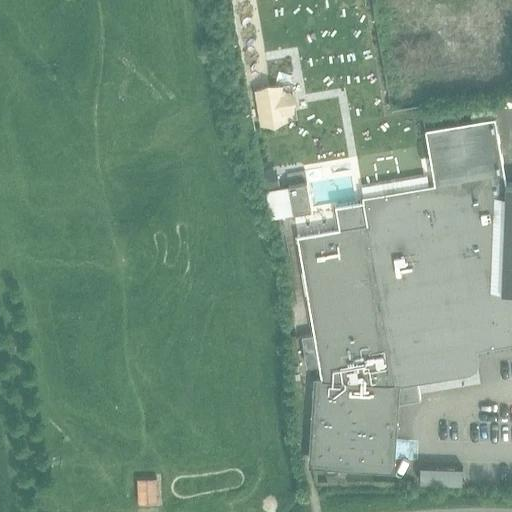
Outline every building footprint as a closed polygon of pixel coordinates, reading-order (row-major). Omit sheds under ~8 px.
[(383,0),(379,99),(405,100),(409,0),(383,0)] [(362,195),(363,200),(396,398),(396,403),(420,399),(417,379),(469,370),(472,369),(474,366),(476,363),(476,360),(473,344),(479,343),(485,342),(486,346),(511,341),(511,182),(506,182),(495,116),(425,128),(432,169),(434,183),(362,195)] [(293,213),(311,209),(307,185),(305,171),(287,173),(289,186),(293,212),(293,213)] [(289,186),(265,189),(270,216),(293,212),(289,186)] [(396,403),(396,398),(363,200),(355,202),(335,205),(338,227),(296,235),(321,379),(316,379),(315,398),(313,397),(311,430),(312,430),(311,459),(392,465),(394,440),(395,440),(398,403),(396,403)] [(153,475),(137,476),(138,499),(158,498),(157,475),(153,475)]
